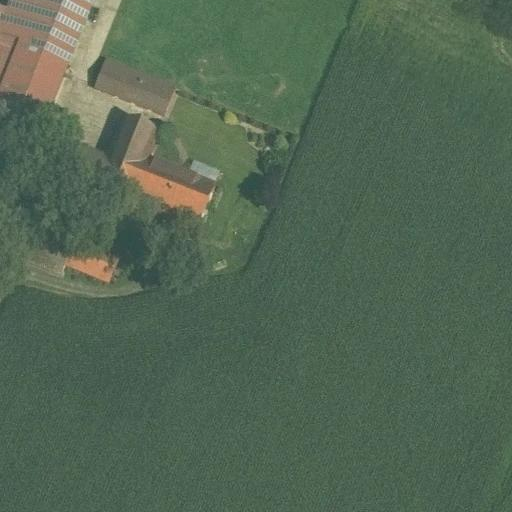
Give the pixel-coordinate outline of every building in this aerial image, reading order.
[(94,0),(15,0),(9,17),(0,13),(0,37),(23,46),(68,64),(94,0)] [(0,102),(23,46),(0,37),(0,102)] [(68,64),(23,46),(0,102),(0,124),(38,140),(68,64)] [(175,94),(105,66),(95,93),(164,120),(175,94)] [(157,140),(123,126),(103,177),(68,164),(55,196),(132,227),(138,212),(147,165),(157,140)] [(215,192),(147,165),(138,212),(197,236),(215,192)] [(118,263),(41,232),(28,265),(61,279),(65,270),(108,287),(118,263)]
